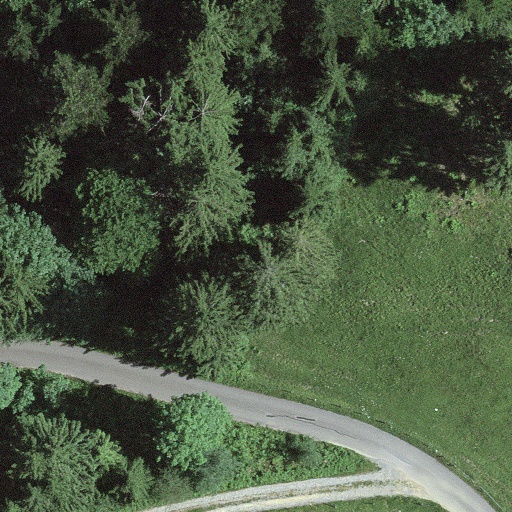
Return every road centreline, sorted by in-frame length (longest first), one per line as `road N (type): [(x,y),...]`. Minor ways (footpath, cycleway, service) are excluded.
road 1 (unclassified): [(0,354),(85,364),(352,437),(431,476),(472,511)]
road 2 (track): [(197,511),(431,476)]
